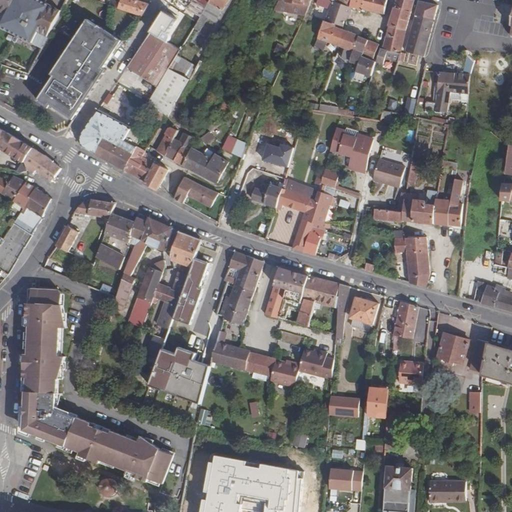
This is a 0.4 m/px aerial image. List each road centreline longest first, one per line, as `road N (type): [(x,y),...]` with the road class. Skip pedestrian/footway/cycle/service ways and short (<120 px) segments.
road 1 (tertiary): [(79,178),(99,175),(238,241),(511,322)]
road 2 (residential): [(157,0),(62,147)]
road 3 (unknown): [(5,429),(159,494)]
road 4 (residential): [(11,286),(5,429)]
road 5 (residential): [(11,286),(79,178)]
